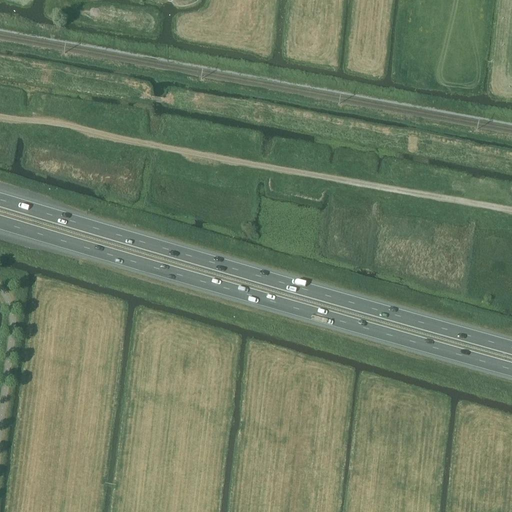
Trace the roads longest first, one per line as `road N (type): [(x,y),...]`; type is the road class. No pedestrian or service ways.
road 1 (trunk): [(511,348),(0,200)]
road 2 (trunk): [(0,221),(511,369)]
road 3 (track): [(511,210),(0,117)]
